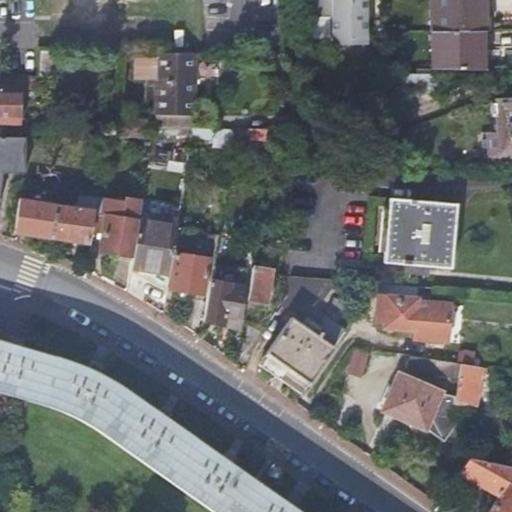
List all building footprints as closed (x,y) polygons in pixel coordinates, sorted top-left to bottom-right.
[(309,0),(310,43),(370,43),(369,0),(309,0)] [(487,33),(486,0),(430,0),(430,33),(432,33),(481,33),(487,33)] [(432,33),(432,70),(482,71),(481,33),(432,33)] [(204,66),(204,53),(164,52),(163,65),(163,89),(163,115),(202,116),(203,91),(204,66)] [(18,86),(0,85),(0,121),(18,122),(18,86)] [(408,88),(408,86),(340,89),(340,91),(342,91),(343,112),(341,112),(341,114),(409,111),(408,110),(405,110),(405,88),(408,88)] [(511,101),(496,102),(497,106),(491,106),(492,118),(497,118),(498,154),(511,153),(511,101)] [(133,136),(133,127),(121,127),(117,127),(117,135),(133,136)] [(148,127),(133,127),(133,136),(148,136),(148,127)] [(264,139),(266,129),(233,129),(232,139),(264,139)] [(0,181),(0,179),(0,172),(24,172),(25,136),(0,135),(0,181)] [(100,200),(101,199),(73,196),(71,208),(55,205),(51,238),(88,243),(92,216),(96,216),(100,200)] [(137,218),(141,201),(123,198),(122,203),(100,200),(95,227),(100,228),(98,234),(104,235),(101,251),(119,254),(118,258),(131,261),(137,221),(137,218)] [(51,238),(55,205),(19,200),(14,232),(51,238)] [(449,267),(454,204),(386,200),(382,263),(449,267)] [(166,292),(177,225),(137,218),(137,221),(131,261),(129,272),(166,292)] [(208,260),(175,254),(170,288),(202,293),(208,260)] [(251,267),(246,299),(265,302),(270,271),(251,267)] [(367,283),(289,277),(284,307),(296,317),(316,288),(345,308),(333,325),(343,331),(367,283)] [(209,282),(203,321),(237,327),(243,287),(209,282)] [(415,300),(416,287),(380,285),(379,296),(378,296),(376,322),(383,323),(383,329),(414,332),(413,340),(446,343),(450,305),(417,303),(417,300),(415,300)] [(341,335),(343,331),(333,325),(345,308),(316,288),(296,317),(302,321),(299,325),(289,318),(263,356),(306,386),(341,335)] [(0,392),(3,393),(23,399),(32,402),(39,404),(47,407),(53,409),(59,411),(64,413),(69,416),(75,419),(80,421),(86,424),(90,427),(96,430),(102,434),(116,444),(212,511),(300,511),(149,406),(141,400),(130,393),(124,389),(118,385),(113,382),(107,379),(100,375),(92,371),(88,369),(85,368),(81,366),(75,364),(70,361),(64,360),(56,357),(0,340),(0,392)] [(369,354),(354,350),(347,374),(362,378),(369,354)] [(456,380),(459,364),(428,360),(408,357),(405,370),(456,380)] [(475,408),(483,367),(459,364),(452,404),(466,407),(475,408)] [(440,391),(397,372),(380,411),(422,431),(441,443),(466,407),(452,404),(453,399),(452,399),(451,405),(445,400),(439,408),(434,405),(439,395),(440,391)] [(439,395),(434,405),(439,408),(445,400),(451,405),(452,399),(439,395)] [(499,496),(507,485),(511,477),(511,467),(469,460),(458,474),(499,496)] [(487,511),(511,511),(511,488),(507,485),(499,496),(487,511)]
